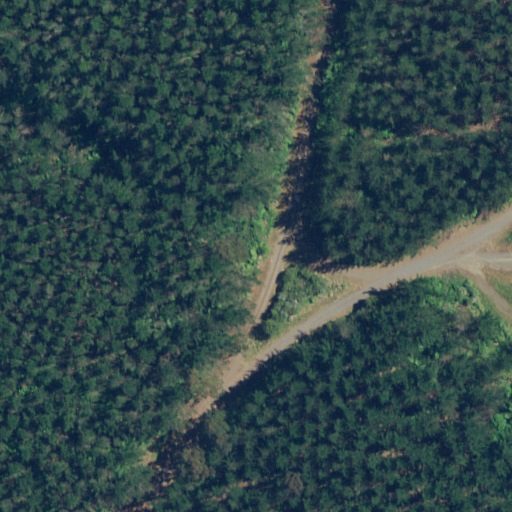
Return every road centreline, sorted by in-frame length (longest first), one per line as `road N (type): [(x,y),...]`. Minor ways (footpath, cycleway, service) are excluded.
road 1 (track): [(330,0),(321,118),(233,351),(135,511)]
road 2 (track): [(233,351),(511,202)]
